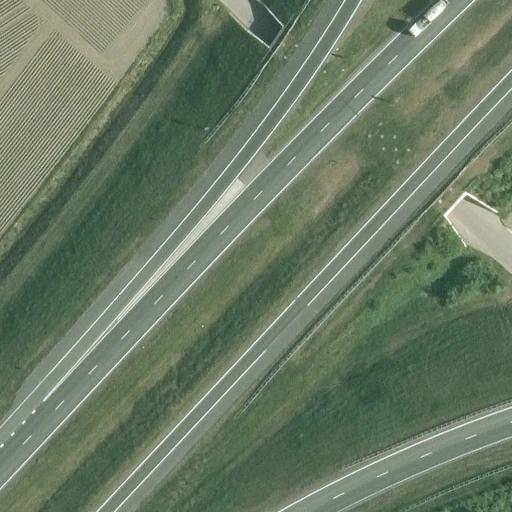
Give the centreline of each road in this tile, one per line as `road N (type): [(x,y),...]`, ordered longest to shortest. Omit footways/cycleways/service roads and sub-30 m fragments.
road 1 (motorway): [(116,511),(511,82)]
road 2 (motorway): [(457,0),(58,404)]
road 3 (motorway): [(357,0),(286,107),(58,404)]
road 4 (unclassified): [(511,258),(273,37)]
road 5 (motorway): [(319,511),(511,426)]
